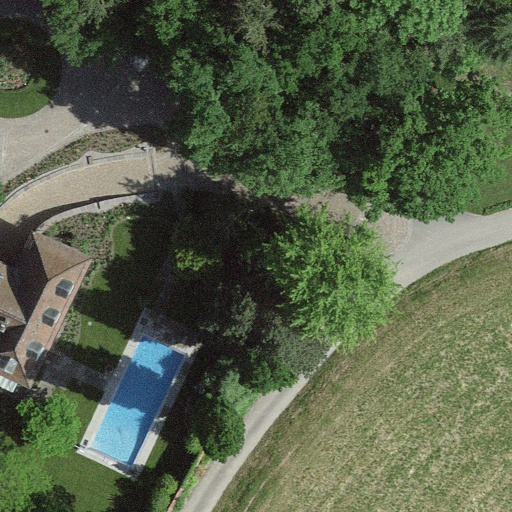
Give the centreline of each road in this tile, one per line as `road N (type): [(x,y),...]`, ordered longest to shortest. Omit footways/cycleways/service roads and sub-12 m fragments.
road 1 (residential): [(511,223),(416,263),(304,371),(195,511)]
road 2 (track): [(511,87),(364,0)]
